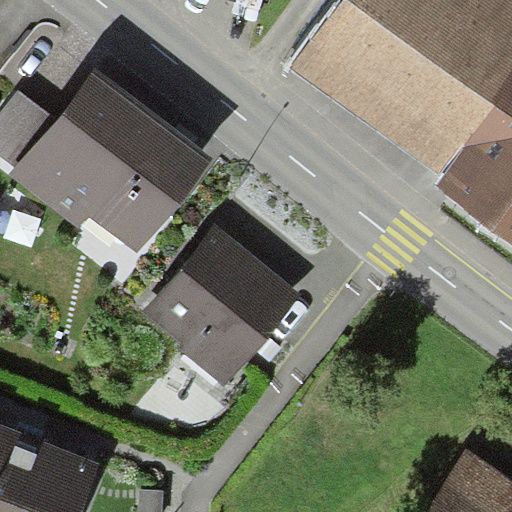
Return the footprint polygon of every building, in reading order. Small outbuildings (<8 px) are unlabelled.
[(511,215),(511,0),(333,0),(294,54),(467,182),(511,215)] [(137,236),(209,140),(94,53),(52,109),(21,86),(0,113),(0,144),(16,157),(12,162),(81,213),(90,201),(137,236)] [(247,237),(218,214),(146,303),(182,333),(177,338),(225,377),(303,283),(247,237)] [(72,511),(99,447),(0,408),(0,511),(72,511)] [(511,511),(511,470),(465,437),(411,511),(511,511)]
